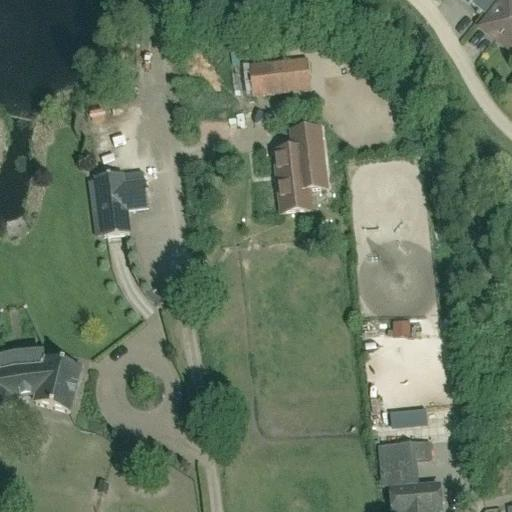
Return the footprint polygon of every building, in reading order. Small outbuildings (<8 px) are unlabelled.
[(479,0),(475,6),(473,4),(472,5),(485,16),(498,0),(479,0)] [(511,4),(508,1),(485,30),(511,51),(511,4)] [(266,99),(311,94),(307,62),(250,67),(253,97),(265,95),(266,99)] [(288,133),(290,151),(274,153),(281,216),(310,213),(308,195),(328,193),(321,130),(288,133)] [(122,177),(97,180),(104,240),(129,237),(126,213),(149,210),(146,185),(123,188),(122,177)] [(69,415),(81,371),(47,362),(45,370),(0,376),(0,415),(16,406),(13,400),(38,397),(35,407),(69,415)] [(432,440),(421,441),(423,457),(435,455),(432,440)] [(394,482),(395,493),(391,493),(392,511),(440,511),(439,489),(419,491),(416,452),(412,452),(412,447),(392,448),(392,454),(391,454),(385,455),(387,483),(394,482)]
